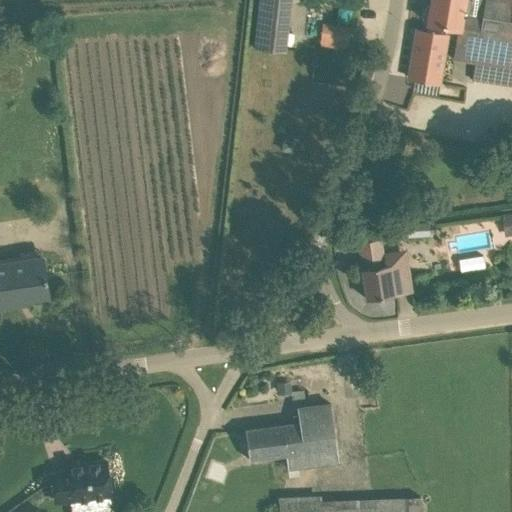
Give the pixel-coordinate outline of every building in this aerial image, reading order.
[(291,0),(259,0),(254,48),(286,51),(291,0)] [(422,31),(414,79),(443,84),(451,36),(448,35),(450,27),(459,28),(454,59),(477,63),(474,80),(511,85),(511,0),(432,0),(428,23),(430,23),(429,32),(422,31)] [(351,28),(323,24),(320,45),(348,49),(351,28)] [(383,194),(371,191),(368,205),(380,208),(383,194)] [(505,236),(511,235),(511,216),(502,218),(505,236)] [(429,224),(406,226),(407,237),(430,235),(429,224)] [(389,254),(383,255),(380,240),(358,243),(367,299),(396,294),(389,254)] [(43,257),(0,263),(0,308),(18,305),(17,301),(49,296),(43,257)] [(331,404),(297,408),(299,423),(246,430),(250,460),(286,455),(288,469),(339,462),(331,404)] [(106,461),(67,466),(68,472),(52,475),(55,501),(73,499),(74,504),(111,497),(106,461)] [(207,478),(220,484),(226,469),(214,464),(207,478)] [(420,511),(420,498),(279,502),(278,511),(420,511)]
